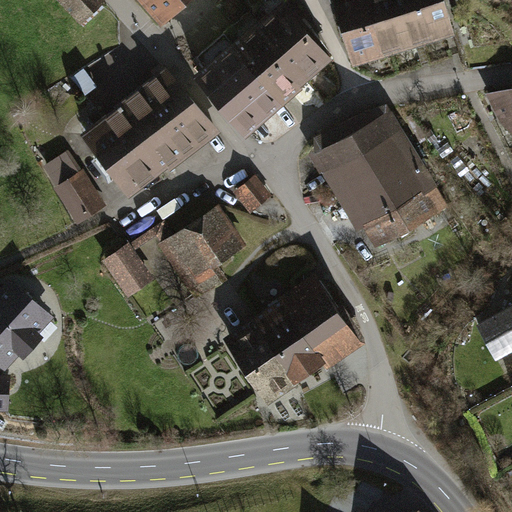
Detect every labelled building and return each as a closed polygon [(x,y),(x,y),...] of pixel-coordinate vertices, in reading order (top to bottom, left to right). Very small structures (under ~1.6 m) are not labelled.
[(99,2),(96,0),(65,0),(82,18),(99,2)] [(146,0),(150,4),(154,0),(156,0),(168,13),(182,0),(146,0)] [(376,0),(337,0),(355,59),(391,48),(376,0)] [(376,0),(391,48),(422,39),(409,0),(376,0)] [(409,0),(422,39),(453,30),(443,0),(409,0)] [(290,1),(262,25),(304,76),(326,57),(296,20),(302,15),(290,1)] [(304,76),(262,25),(235,47),(279,97),(304,76)] [(244,126),(279,97),(235,47),(201,77),(244,126)] [(166,71),(119,107),(120,108),(87,134),(130,189),(212,125),(176,78),(173,80),(166,71)] [(502,113),(511,124),(511,93),(507,95),(506,92),(493,94),(502,113)] [(380,108),(316,138),(334,166),(394,130),(380,108)] [(394,130),(334,166),(349,191),(409,156),(394,130)] [(409,156),(349,191),(367,221),(427,188),(430,187),(419,169),(420,168),(418,166),(416,167),(409,156)] [(100,203),(80,172),(59,185),(79,216),(100,203)] [(268,195),(255,179),(239,192),(252,208),(268,195)] [(427,188),(367,221),(380,241),(439,208),(427,188)] [(216,207),(175,234),(200,273),(212,265),(242,245),(216,207)] [(200,273),(175,234),(165,219),(154,227),(163,241),(162,242),(197,295),(222,279),(212,265),(200,273)] [(125,246),(109,257),(108,262),(119,277),(123,278),(139,267),(140,263),(130,247),(125,246)] [(269,315),(258,322),(295,376),(357,334),(320,280),(273,312),(271,309),(267,312),(269,315)] [(12,283),(0,295),(0,357),(4,362),(18,347),(24,352),(39,335),(33,330),(47,315),(12,283)] [(511,348),(511,305),(478,324),(497,357),(511,348)] [(295,376),(258,322),(231,340),(268,395),(295,376)] [(0,408),(7,408),(8,377),(0,376),(0,408)]
